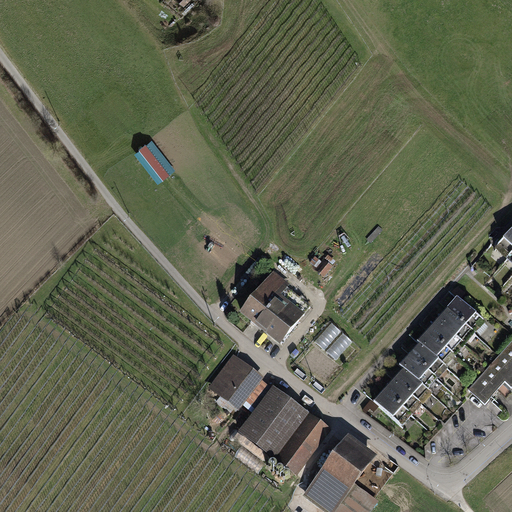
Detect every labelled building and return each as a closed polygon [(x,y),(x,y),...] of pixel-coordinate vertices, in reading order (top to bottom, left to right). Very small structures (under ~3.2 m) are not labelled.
[(511,229),(497,247),(508,256),(511,251),(511,229)] [(320,261),(314,269),(321,275),(328,267),(320,261)] [(270,276),(240,312),(278,344),(308,307),(270,276)] [(458,288),(453,295),(462,300),(467,293),(458,288)] [(480,321),(458,301),(448,312),(470,332),(480,321)] [(167,345),(170,341),(116,302),(109,311),(115,315),(105,329),(134,349),(139,342),(152,351),(160,341),(167,345)] [(470,332),(448,312),(438,323),(460,343),(470,332)] [(460,343),(438,323),(428,334),(450,354),(460,343)] [(450,354),(428,334),(418,346),(420,347),(440,365),(450,354)] [(511,338),(466,390),(483,405),(487,400),(484,396),(499,379),(509,388),(511,385),(511,338)] [(440,365),(420,347),(410,358),(432,377),(442,366),(440,365)] [(432,377),(410,358),(400,369),(404,372),(422,389),(432,377)] [(232,360),(210,388),(235,408),(257,379),(245,370),(232,360)] [(422,389),(404,372),(394,383),(416,403),(426,392),(422,389)] [(416,403),(394,383),(384,394),(406,414),(416,403)] [(326,432),(271,390),(239,432),(294,474),(326,432)] [(406,414),(384,394),(375,406),(396,425),(406,414)] [(368,463),(343,444),(304,496),(325,511),(330,511),(352,484),(368,463)] [(368,511),(376,502),(352,484),(330,511),(368,511)]
